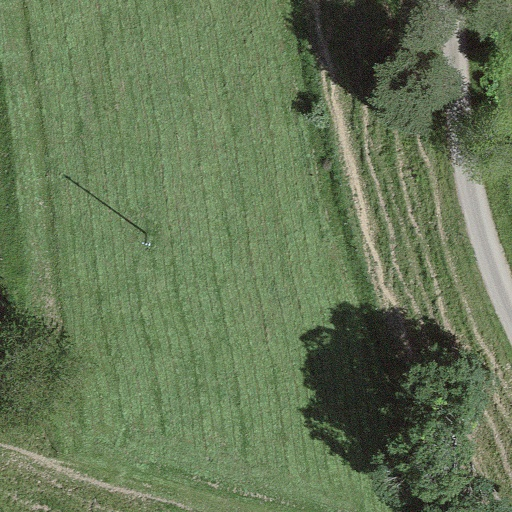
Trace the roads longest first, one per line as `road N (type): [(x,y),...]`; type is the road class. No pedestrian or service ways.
road 1 (unclassified): [(453,0),(463,152),(511,313)]
road 2 (track): [(51,288),(6,0)]
